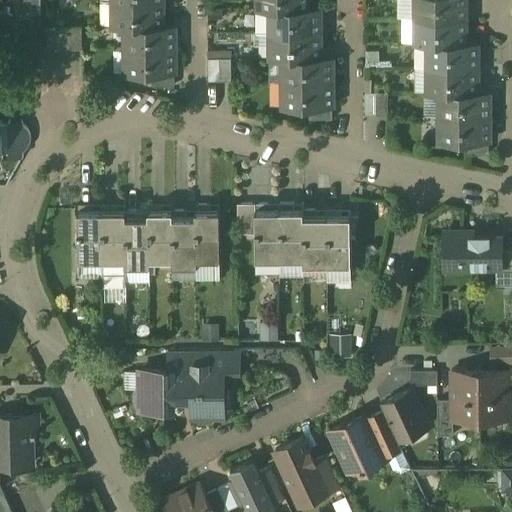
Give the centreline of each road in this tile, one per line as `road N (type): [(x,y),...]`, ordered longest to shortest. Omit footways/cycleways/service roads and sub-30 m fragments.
road 1 (residential): [(419,175),(375,369),(115,489)]
road 2 (residential): [(88,117),(27,177),(18,250),(28,291)]
road 3 (residential): [(355,162),(351,0)]
road 4 (residential): [(355,162),(200,124)]
road 5 (residential): [(200,124),(199,0)]
